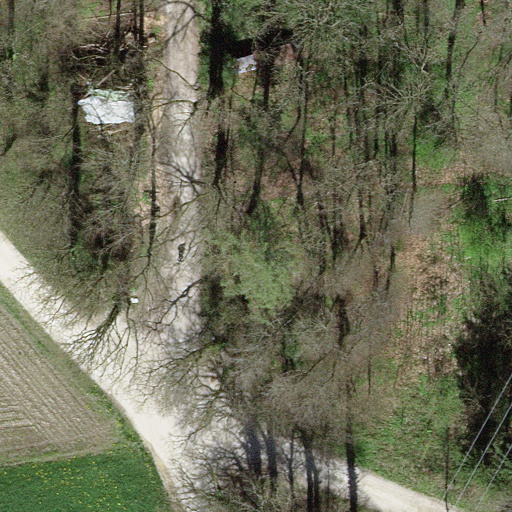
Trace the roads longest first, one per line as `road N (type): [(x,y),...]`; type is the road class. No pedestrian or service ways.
road 1 (track): [(174,0),(202,445)]
road 2 (track): [(479,511),(202,445)]
road 3 (track): [(0,271),(202,445)]
